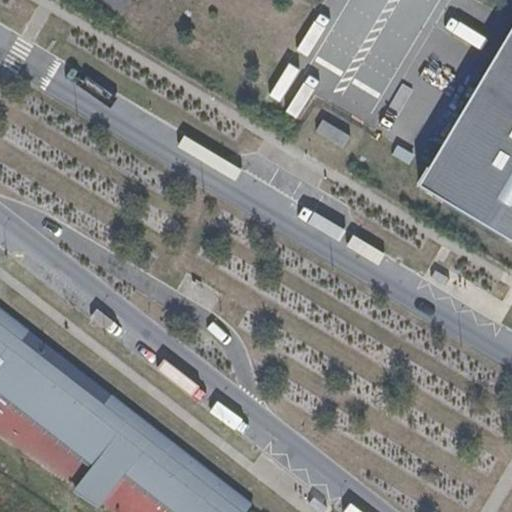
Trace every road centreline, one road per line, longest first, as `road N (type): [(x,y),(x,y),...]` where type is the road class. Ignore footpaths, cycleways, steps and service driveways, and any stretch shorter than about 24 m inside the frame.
road 1 (unclassified): [(511,354),(0,53)]
road 2 (unclassified): [(0,228),(367,511)]
